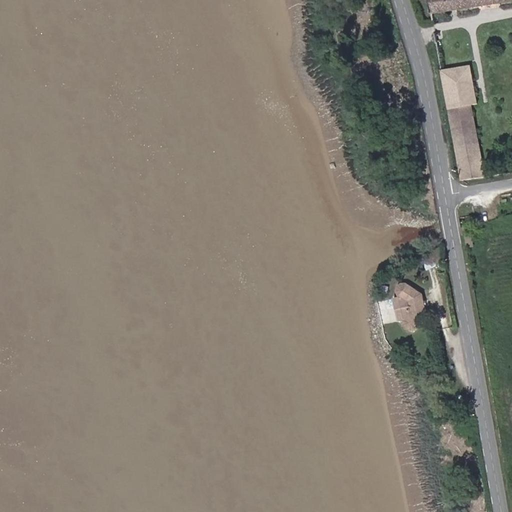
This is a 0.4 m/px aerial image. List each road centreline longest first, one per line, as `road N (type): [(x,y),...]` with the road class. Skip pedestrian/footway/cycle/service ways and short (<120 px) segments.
road 1 (tertiary): [(446,198),(501,511)]
road 2 (tertiary): [(402,0),(446,198)]
